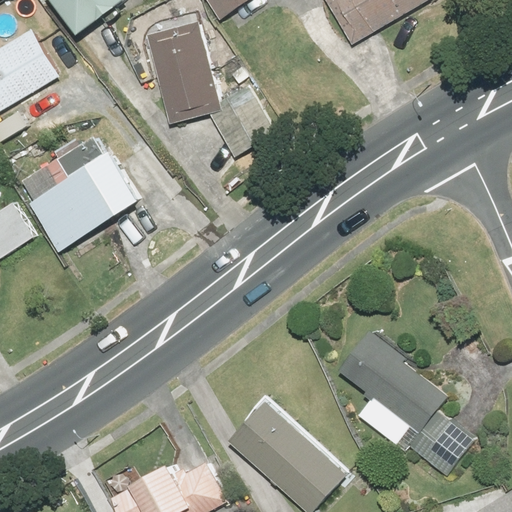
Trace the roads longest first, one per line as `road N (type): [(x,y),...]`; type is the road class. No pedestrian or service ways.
road 1 (secondary): [(0,444),(395,160),(462,125)]
road 2 (residential): [(511,244),(462,125)]
